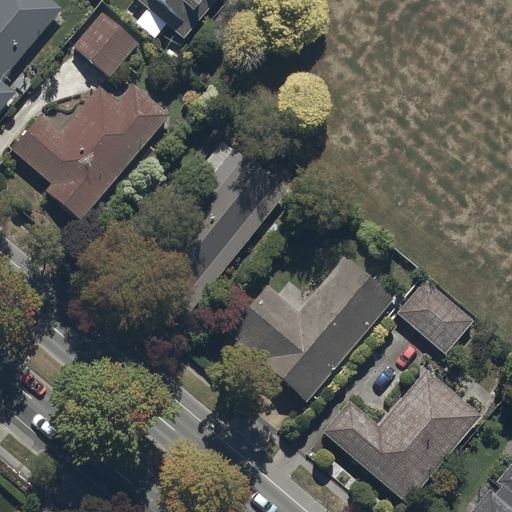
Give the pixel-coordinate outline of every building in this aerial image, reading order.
[(63,15),(44,0),(0,0),(0,118),(16,99),(3,88),(63,15)] [(221,0),(127,0),(127,1),(137,9),(131,17),(143,27),(150,18),(184,46),(221,0)] [(139,46),(101,18),(73,55),(111,83),(139,46)] [(168,122),(132,92),(117,110),(98,94),(63,136),(41,118),(8,157),(49,191),(44,198),(80,228),(168,122)] [(287,200),(231,153),(146,255),(201,302),(287,200)] [(268,291),(226,339),(259,367),(248,379),(297,421),(394,308),(343,264),(311,301),(295,286),(281,303),(268,291)] [(473,326),(423,284),(395,317),(444,359),(473,326)] [(408,511),(482,423),(424,376),(378,431),(348,406),(320,440),(406,511),(408,511)] [(511,511),(511,469),(477,511),(511,511)]
